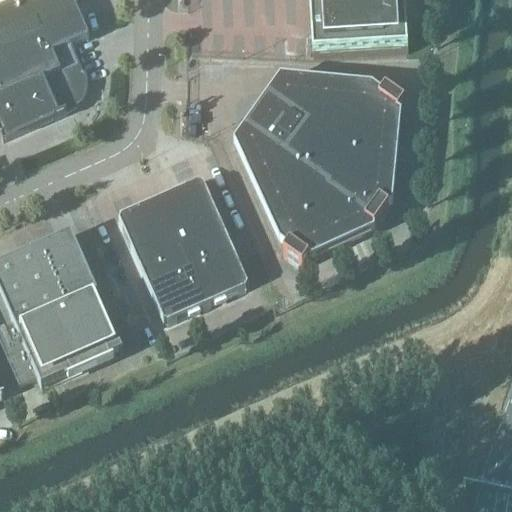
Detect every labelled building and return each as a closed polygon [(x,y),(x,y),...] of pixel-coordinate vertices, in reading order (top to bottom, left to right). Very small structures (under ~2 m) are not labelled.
[(0,0),(0,138),(3,145),(67,117),(68,117),(70,116),(72,115),(74,114),(75,112),(77,111),(78,109),(80,107),(81,105),(82,103),(83,101),(84,100),(84,98),(85,96),(85,94),(85,92),(85,90),(86,88),(85,86),(85,84),(85,83),(84,81),(84,79),(83,77),(71,50),(89,42),(70,0),(0,0)] [(299,0),(179,0),(182,63),(261,60),(259,4),(299,3),(299,0)] [(408,57),(405,1),(310,6),(313,63),(408,57)] [(373,93),(289,85),(275,105),(269,101),(246,134),(252,138),(238,158),(280,249),(287,254),(283,259),(302,273),(309,263),(375,233),(389,213),(397,118),(404,108),(385,95),(382,99),(373,93)] [(196,286),(208,312),(247,295),(248,291),(204,190),(200,188),(160,205),(196,286)] [(119,227),(153,304),(196,286),(160,205),(121,223),(119,227)] [(42,394),(123,358),(71,240),(31,258),(0,266),(1,271),(0,271),(0,298),(14,330),(0,336),(0,346),(20,391),(37,384),(42,394)] [(196,286),(153,304),(164,328),(168,330),(208,312),(196,286)]
